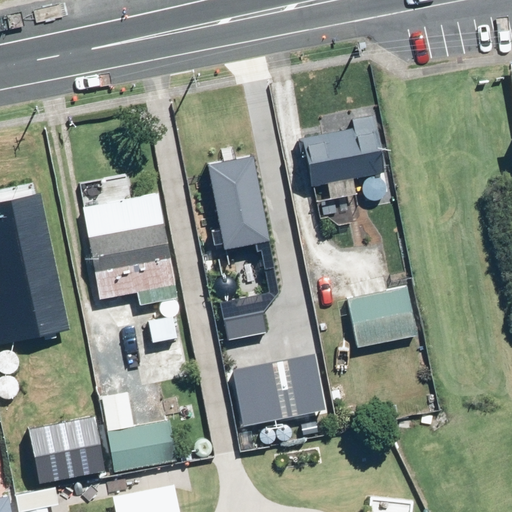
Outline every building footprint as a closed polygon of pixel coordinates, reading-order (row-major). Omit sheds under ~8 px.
[(375,124),(304,138),(313,185),(328,183),(331,199),(357,194),(354,178),(384,172),(375,124)] [(208,163),(226,250),(269,241),(251,154),(208,163)] [(0,345),(70,331),(42,193),(0,201),(0,345)] [(163,212),(86,226),(100,299),(153,289),(154,295),(169,292),(167,286),(176,284),(163,212)] [(356,348),(418,335),(407,285),(346,298),(356,348)] [(175,316),(149,320),(153,345),(179,341),(175,316)] [(234,370),(244,423),(324,408),(314,356),(234,370)] [(102,395),(114,468),(176,457),(170,421),(133,427),(127,391),(102,395)] [(30,427),(40,485),(106,475),(97,417),(30,427)] [(119,490),(123,511),(186,511),(180,478),(119,490)] [(108,485),(76,487),(77,503),(109,500),(108,485)] [(0,511),(12,511),(10,499),(0,500),(0,511)]
